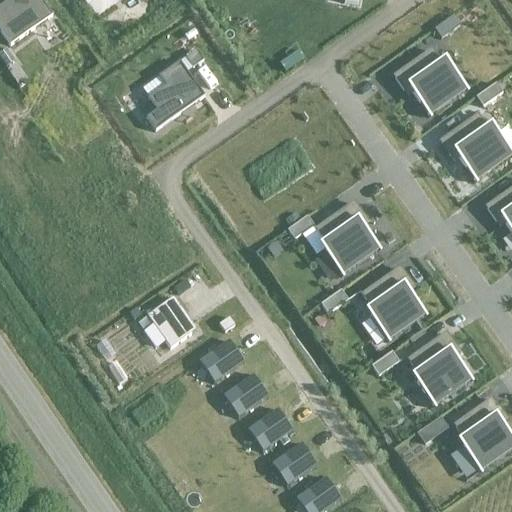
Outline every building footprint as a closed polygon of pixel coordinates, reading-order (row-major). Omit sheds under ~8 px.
[(5,0),(8,3),(0,8),(0,33),(10,47),(52,18),(39,0),(5,0)] [(452,17),(433,31),(439,41),(459,27),(452,17)] [(6,51),(0,55),(0,59),(6,68),(14,62),(6,51)] [(196,52),(185,60),(193,70),(203,63),(196,52)] [(444,71),(431,53),(394,79),(404,93),(409,90),(429,118),(466,92),(448,68),(444,71)] [(179,64),(142,90),(148,100),(147,101),(156,113),(146,120),(155,134),(180,116),(179,115),(198,102),(199,103),(204,99),(179,64)] [(494,86),(475,99),(482,109),(501,95),(494,86)] [(490,136),(477,118),(440,144),(450,159),(455,155),(475,183),(511,158),(495,133),(490,136)] [(2,166),(0,167),(0,220),(13,212),(11,209),(23,200),(8,179),(10,177),(2,166)] [(55,194),(45,205),(64,223),(62,225),(73,234),(98,206),(66,177),(53,192),(55,194)] [(511,191),(486,209),(496,224),(501,221),(511,236),(511,191)] [(363,220),(353,205),(316,231),(329,249),(324,253),(342,277),(378,252),(359,223),(363,220)] [(295,214),(285,221),(291,229),(301,222),(295,214)] [(306,219),(287,232),(294,242),(313,228),(306,219)] [(409,285),(399,271),(362,297),(375,315),(370,318),(388,343),(424,317),(405,289),(409,285)] [(340,292),(321,306),(328,316),(347,302),(340,292)] [(153,327),(144,333),(155,350),(164,344),(170,351),(196,333),(173,300),(147,318),(153,327)] [(129,314),(134,321),(141,316),(136,310),(129,314)] [(456,351),(445,336),(408,362),(421,380),(416,384),(434,408),(471,382),(451,354),(456,351)] [(229,343),(198,365),(213,386),(244,364),(229,343)] [(213,347),(207,351),(210,355),(216,351),(213,347)] [(391,355),(372,368),(379,378),(398,364),(391,355)] [(253,377),(223,399),(238,420),(268,399),(253,377)] [(230,384),(225,387),(228,392),(233,388),(230,384)] [(502,416),(491,401),(454,427),(467,446),(462,449),(480,474),(511,450),(511,441),(497,420),(502,416)] [(277,412),(247,433),(262,454),(292,433),(277,412)] [(433,423),(413,436),(420,446),(440,432),(433,423)] [(302,446),(271,467),(286,488),(316,467),(302,446)] [(326,480),(295,502),(302,511),(325,511),(341,501),(326,480)] [(310,484),(304,488),(307,492),(313,488),(310,484)]
